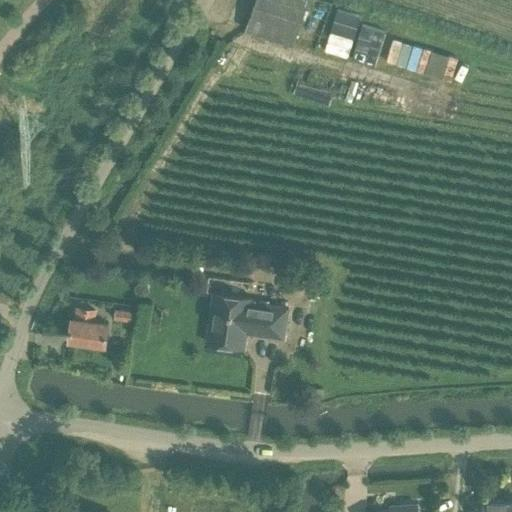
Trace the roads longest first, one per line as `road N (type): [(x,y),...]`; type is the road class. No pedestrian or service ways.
road 1 (unclassified): [(0,413),(302,451),(511,441)]
road 2 (unclassified): [(0,412),(45,267),(205,0)]
